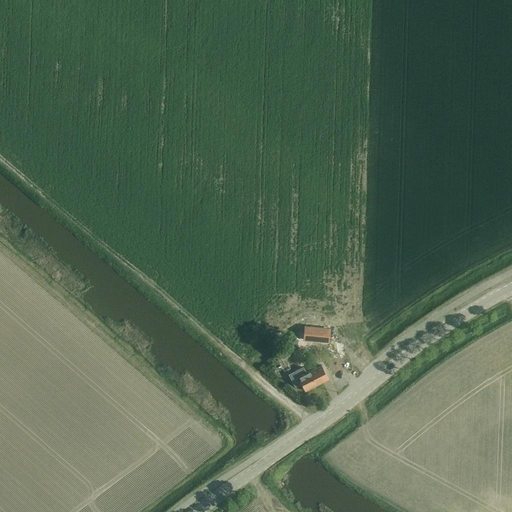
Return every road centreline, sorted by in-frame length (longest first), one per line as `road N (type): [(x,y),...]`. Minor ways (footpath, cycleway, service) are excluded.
road 1 (tertiary): [(203,511),(417,347),(511,287)]
road 2 (track): [(316,428),(151,286)]
